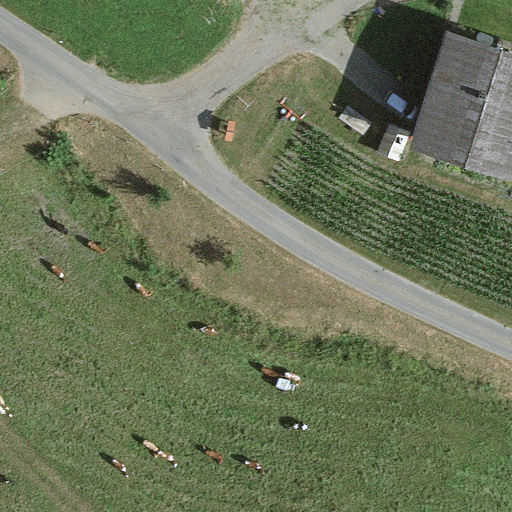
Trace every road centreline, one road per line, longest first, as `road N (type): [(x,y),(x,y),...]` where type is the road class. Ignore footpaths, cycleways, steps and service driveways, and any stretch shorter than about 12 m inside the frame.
road 1 (unclassified): [(0,24),(308,244),(511,344)]
road 2 (track): [(273,0),(272,21),(256,46),(150,128)]
